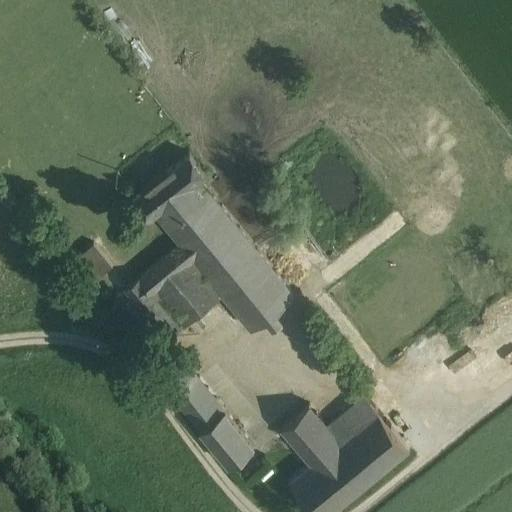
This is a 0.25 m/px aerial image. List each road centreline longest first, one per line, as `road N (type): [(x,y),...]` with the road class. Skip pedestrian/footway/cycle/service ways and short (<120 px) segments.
road 1 (unclassified): [(259,511),(223,481),(111,343)]
road 2 (unclassified): [(511,387),(357,511)]
